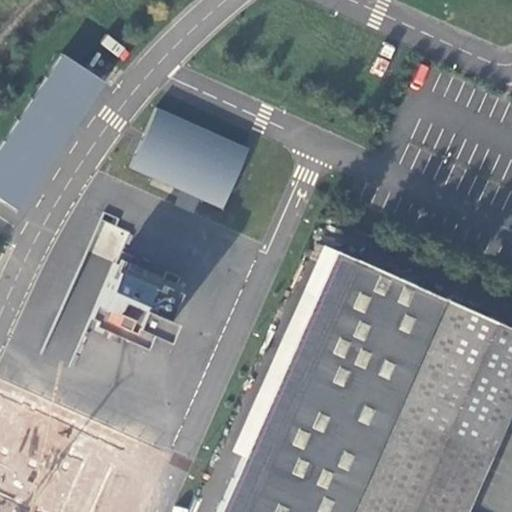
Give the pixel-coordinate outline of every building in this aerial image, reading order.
[(104,80),(63,53),(0,147),(0,197),(18,210),(104,80)] [(222,208),(249,148),(158,108),(131,167),(183,190),(189,176),(209,185),(203,199),(222,208)] [(189,176),(183,190),(203,199),(209,185),(189,176)] [(222,511),(467,511),(511,415),(511,324),(342,248),(326,285),(347,294),(270,462),(249,452),(222,511)] [(96,326),(149,349),(155,335),(162,338),(170,319),(164,316),(176,289),(117,263),(92,318),(99,321),(96,326)] [(326,285),(249,452),(270,462),(347,294),(326,285)]
